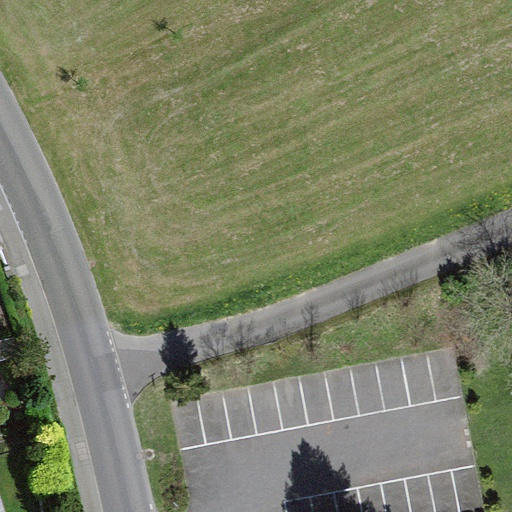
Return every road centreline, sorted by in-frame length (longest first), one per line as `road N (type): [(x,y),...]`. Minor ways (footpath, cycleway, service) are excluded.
road 1 (unclassified): [(91,367),(179,350),(511,230)]
road 2 (residential): [(19,171),(91,367)]
road 3 (residential): [(91,367),(123,511)]
